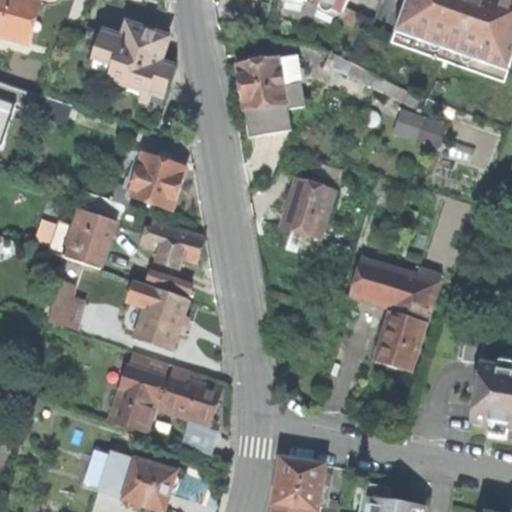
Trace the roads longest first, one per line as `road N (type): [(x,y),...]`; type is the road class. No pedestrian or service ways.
road 1 (residential): [(257,425),(191,0)]
road 2 (residential): [(511,476),(257,425)]
